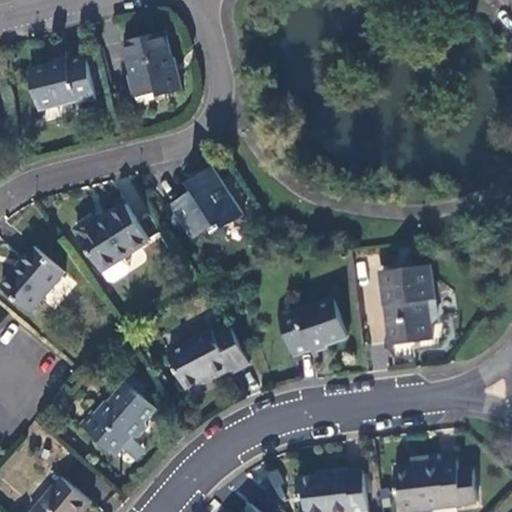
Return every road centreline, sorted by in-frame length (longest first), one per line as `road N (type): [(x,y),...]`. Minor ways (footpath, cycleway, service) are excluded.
road 1 (unclassified): [(202,0),(224,83),(219,111),(197,138),(36,181),(0,202)]
road 2 (unclassified): [(161,511),(221,449),(273,422),(437,395)]
